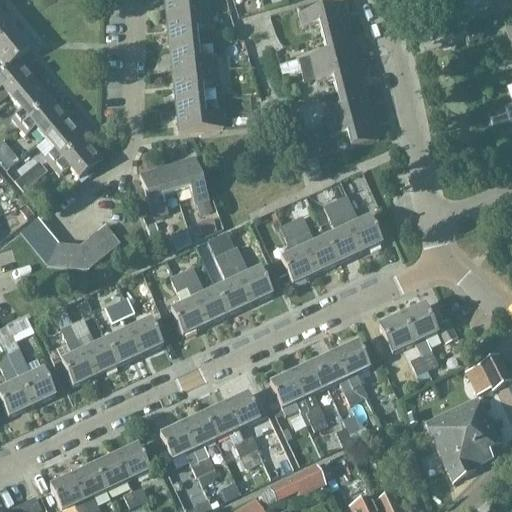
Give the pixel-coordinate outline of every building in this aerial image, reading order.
[(163,0),(166,22),(211,18),(209,4),(193,5),(191,0),(163,0)] [(322,41),(349,34),(342,6),(298,17),(302,31),(318,27),(322,41)] [(452,22),(458,37),(472,31),(466,16),(452,22)] [(0,42),(12,33),(0,18),(0,42)] [(212,32),(211,18),(166,22),(169,51),(197,48),(195,34),(212,32)] [(0,42),(0,77),(18,62),(29,53),(12,33),(0,42)] [(325,54),(309,59),(297,62),(300,75),(312,72),(356,62),(349,34),(322,41),(325,54)] [(198,62),(197,48),(169,51),(172,79),(216,74),(215,60),(198,62)] [(276,73),(288,69),(283,53),(271,57),(276,73)] [(18,62),(0,77),(0,105),(8,99),(11,103),(35,83),(18,62)] [(363,89),(356,62),(312,72),(313,75),(301,77),(303,87),(315,84),(316,86),(332,82),(336,96),(363,89)] [(218,89),(216,74),(172,79),(175,107),(203,104),(201,90),(218,89)] [(11,122),(18,131),(52,103),(35,83),(11,103),(21,114),(11,122)] [(323,114),(326,127),(370,117),(363,89),(336,96),(339,109),(323,114)] [(69,123),(52,103),(18,131),(26,139),(35,132),(45,143),(69,123)] [(204,118),(203,104),(175,107),(178,136),(222,131),(221,116),(204,118)] [(436,141),(460,136),(453,109),(430,114),(436,141)] [(377,145),(370,117),(326,127),(330,141),(346,137),(350,151),(377,145)] [(85,143),(69,123),(45,143),(54,154),(44,162),(52,171),(85,143)] [(102,163),(85,143),(52,171),(59,180),(69,172),(78,183),(102,163)] [(194,161),(167,170),(175,197),(189,193),(194,209),(208,204),(194,161)] [(175,197),(167,170),(139,179),(153,222),(167,217),(162,201),(175,197)] [(357,227),(344,200),(334,204),(359,257),(381,247),(369,221),(357,227)] [(359,257),(334,204),(324,210),(336,236),(324,242),(336,268),(359,257)] [(314,247),(302,220),(290,226),(314,278),(336,268),(324,242),(314,247)] [(20,236),(27,245),(44,230),(37,222),(20,236)] [(280,263),(280,264),(272,268),(277,278),(285,274),(292,289),(314,278),(290,226),(278,231),(291,258),(280,263)] [(105,229),(96,235),(111,253),(119,246),(105,229)] [(51,239),(44,230),(27,245),(34,253),(51,239)] [(111,253),(96,235),(88,242),(102,260),(111,253)] [(46,269),(58,247),(51,239),(34,253),(46,269)] [(87,273),(102,260),(88,242),(79,249),(87,273)] [(231,246),(222,250),(249,308),(272,298),(260,272),(248,278),(236,250),(233,251),(231,246)] [(67,271),(69,248),(58,247),(46,269),(67,271)] [(87,273),(79,249),(69,248),(67,271),(87,273)] [(249,308),(222,250),(217,252),(219,257),(213,261),(224,289),(215,293),(227,319),(249,308)] [(192,272),(180,277),(204,329),(227,319),(215,293),(203,299),(192,272)] [(204,329),(180,277),(169,282),(180,309),(170,314),(182,340),(204,329)] [(127,301),(115,307),(122,322),(133,317),(127,301)] [(122,322),(115,307),(103,312),(109,328),(122,322)] [(436,337),(423,309),(401,319),(427,375),(437,370),(423,343),(436,337)] [(73,391),(95,380),(83,355),(71,327),(63,310),(51,316),(59,333),(71,360),(61,365),(73,391)] [(427,375),(401,319),(378,330),(391,358),(401,353),(415,381),(427,375)] [(25,320),(12,326),(0,331),(0,348),(6,358),(19,384),(31,410),(55,399),(43,373),(29,380),(19,353),(12,342),(31,333),(25,320)] [(83,322),(71,327),(83,355),(95,380),(117,370),(105,344),(94,350),(83,322)] [(150,323),(138,329),(128,334),(140,359),(162,349),(150,323)] [(445,347),(456,341),(447,323),(436,329),(445,347)] [(140,359),(128,334),(105,344),(117,370),(140,359)] [(357,346),(335,356),(347,382),(369,372),(357,346)] [(347,382),(335,356),(313,367),(325,392),(337,387),(348,411),(357,407),(351,394),(346,383),(347,382)] [(31,410),(19,384),(6,358),(0,360),(0,370),(7,390),(0,393),(0,403),(8,421),(31,410)] [(497,360),(478,370),(466,376),(476,400),(489,394),(490,397),(510,387),(497,360)] [(291,377),(313,426),(323,422),(312,399),(325,392),(313,367),(291,377)] [(313,426),(291,377),(269,387),(275,400),(267,404),(274,418),(282,414),(285,420),(297,414),(299,419),(304,430),(313,426)] [(361,389),(351,394),(357,407),(367,402),(361,389)] [(259,423),(247,398),(225,408),(254,470),(261,466),(255,450),(245,430),(259,423)] [(488,454),(500,448),(477,402),(424,427),(452,488),(475,475),(473,472),(492,461),(488,454)] [(254,470),(225,408),(203,418),(215,444),(227,438),(239,461),(245,473),(254,470)] [(203,418),(181,429),(208,487),(212,485),(217,481),(203,449),(215,444),(203,418)] [(208,487),(181,429),(159,439),(171,464),(185,458),(200,491),(208,487)] [(137,449),(115,459),(127,485),(149,474),(137,449)] [(408,489),(422,485),(413,457),(399,461),(408,489)] [(127,485),(115,459),(93,470),(105,495),(127,485)] [(253,472),(257,481),(282,471),(279,462),(253,472)] [(105,495),(93,470),(71,480),(85,511),(97,511),(93,501),(105,495)] [(316,471),(270,493),(276,506),(297,496),(299,500),(324,488),(316,471)] [(85,511),(71,480),(49,490),(59,511),(68,511),(74,510),(74,511),(85,511)] [(353,488),(359,501),(368,497),(361,484),(353,488)] [(140,492),(132,496),(138,509),(146,505),(140,492)] [(130,511),(138,509),(132,496),(123,500),(128,511),(130,511)] [(377,511),(400,511),(393,497),(375,506),(377,511)] [(25,498),(5,508),(6,511),(24,511),(30,509),(25,498)] [(176,511),(198,511),(207,509),(203,499),(176,509),(176,511)] [(260,511),(254,502),(239,511),(260,511)]
